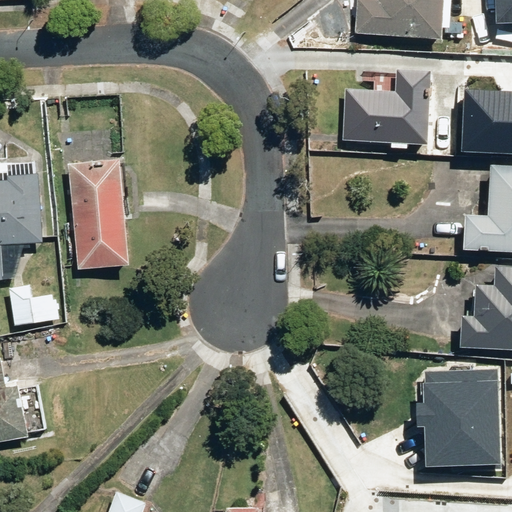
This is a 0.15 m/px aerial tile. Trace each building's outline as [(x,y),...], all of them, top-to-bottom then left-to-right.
[(389,40),(434,42),(436,0),(374,0),(374,1),(358,0),(354,0),(353,38),(389,40)] [(511,0),(499,0),(500,7),(492,7),(492,26),(511,25),(511,0)] [(392,73),(389,98),(339,93),(334,140),(419,149),(424,102),(427,77),(392,73)] [(133,157),(77,161),(84,267),(140,263),(133,157)] [(0,277),(8,277),(7,239),(50,238),(48,170),(0,171),(0,277)] [(511,172),(483,171),(481,220),(457,219),(456,253),(511,256),(511,172)] [(469,290),(468,320),(454,320),(454,351),(511,352),(511,270),(485,270),(484,290),(469,290)] [(66,294),(44,297),(42,285),(16,288),(21,327),(47,324),(70,321),(66,294)] [(44,381),(17,386),(11,353),(0,355),(0,441),(53,432),(44,381)] [(483,477),(483,381),(416,381),(416,466),(442,466),(442,477),(483,477)] [(397,466),(380,435),(346,454),(364,484),(397,466)] [(154,511),(152,511),(157,497),(126,486),(116,511),(154,511)]
